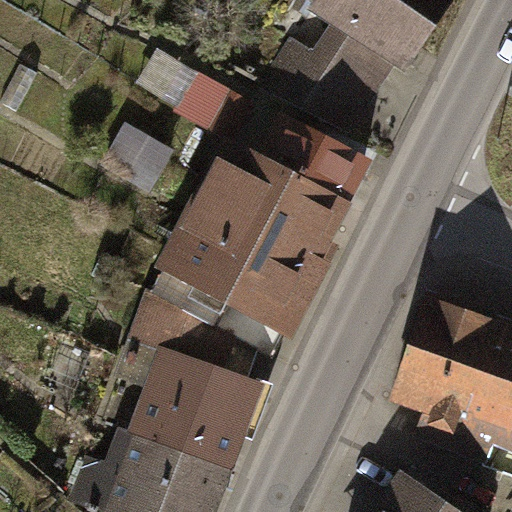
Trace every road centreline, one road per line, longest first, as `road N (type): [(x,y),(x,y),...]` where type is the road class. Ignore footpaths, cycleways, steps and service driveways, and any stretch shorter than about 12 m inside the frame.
road 1 (secondary): [(421,199),(273,511)]
road 2 (secondary): [(511,21),(421,199)]
